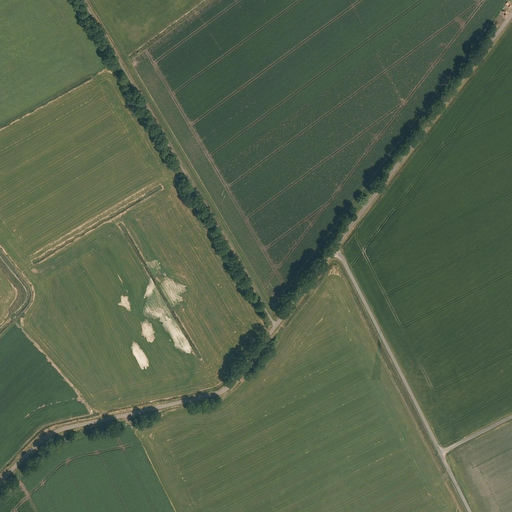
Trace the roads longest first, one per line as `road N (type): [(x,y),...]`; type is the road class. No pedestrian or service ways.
road 1 (unclassified): [(334,249),(222,391),(61,429),(0,481)]
road 2 (unclassified): [(334,249),(511,13)]
road 3 (unclassified): [(439,452),(334,249)]
